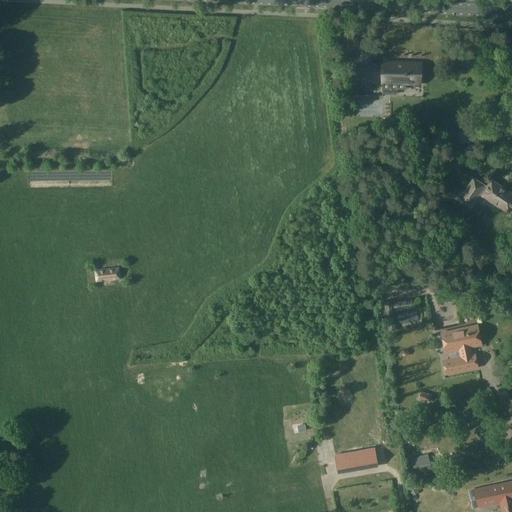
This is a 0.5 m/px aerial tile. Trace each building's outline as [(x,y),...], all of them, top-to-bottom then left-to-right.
[(408,63),(374,62),(374,72),(382,72),(381,89),(408,90),(408,88),(419,88),(420,67),(408,67),(408,63)] [(475,131),(457,133),(458,144),(476,142),(475,131)] [(473,178),(464,193),(474,199),(478,193),(481,195),(508,213),(511,206),(511,193),(491,180),(486,187),(483,185),(473,178)] [(94,272),(95,283),(119,280),(118,269),(94,272)] [(460,356),(442,360),(445,375),(478,368),(475,353),(470,354),(469,347),(481,345),(477,325),(441,332),(445,352),(459,349),(460,356)] [(378,467),(375,447),(334,455),(338,474),(378,467)] [(414,472),(431,469),(429,458),(412,461),(414,472)] [(511,489),(510,482),(478,489),(481,505),(501,501),(503,511),(511,508),(511,489)] [(424,495),(421,505),(440,511),(443,502),(424,495)]
